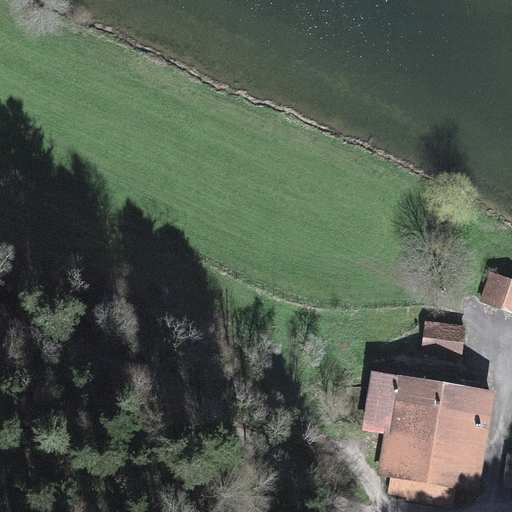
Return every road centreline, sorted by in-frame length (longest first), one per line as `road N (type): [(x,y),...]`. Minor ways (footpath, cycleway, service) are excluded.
road 1 (track): [(0,241),(106,288),(184,338),(319,440),(364,483),(374,511)]
road 2 (unclassified): [(0,321),(148,371),(299,478),(364,511)]
